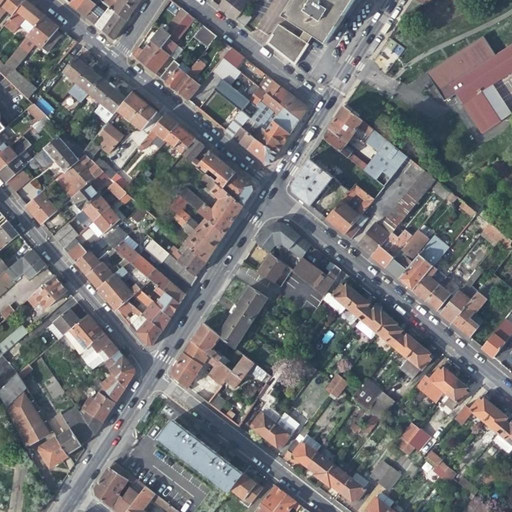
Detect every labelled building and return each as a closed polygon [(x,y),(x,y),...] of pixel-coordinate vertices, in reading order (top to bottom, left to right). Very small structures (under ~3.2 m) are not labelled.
[(0,18),(7,10),(13,15),(25,0),(3,0),(0,4),(0,18)] [(27,24),(33,30),(45,16),(32,5),(25,0),(13,15),(4,26),(13,33),(19,26),(23,29),(27,24)] [(75,0),(71,5),(77,10),(85,0),(75,0)] [(92,22),(114,40),(127,21),(101,1),(100,0),(85,0),(77,10),(92,22)] [(101,0),(101,1),(127,21),(134,10),(121,0),(101,0)] [(121,0),(134,10),(140,0),(121,0)] [(223,0),(219,5),(236,19),(243,11),(245,8),(251,0),(250,0),(223,0)] [(294,0),(284,16),(305,29),(299,38),(279,25),(267,43),(295,66),(302,55),(309,44),(308,43),(314,35),(327,44),(354,0),(294,0)] [(413,0),(404,15),(406,16),(431,0),(413,0)] [(142,49),(139,47),(133,56),(146,66),(189,14),(182,9),(165,30),(161,28),(156,35),(153,39),(151,41),(145,48),(143,47),(142,49)] [(252,18),(243,11),(236,19),(245,26),(252,18)] [(191,24),(199,30),(203,26),(189,14),(146,66),(153,72),(156,74),(170,56),(175,60),(183,50),(175,43),(191,24)] [(56,31),(59,27),(45,16),(33,30),(28,37),(47,53),(49,50),(62,35),(56,31)] [(208,48),(218,37),(203,26),(199,30),(194,37),(208,48)] [(451,84),(495,56),(481,36),(424,72),(442,99),(457,92),(451,84)] [(223,60),(224,59),(233,49),(227,44),(218,56),(223,60)] [(451,84),(457,92),(459,91),(464,99),(462,101),(483,134),(502,122),(482,92),(511,72),(511,44),(495,56),(451,84)] [(20,46),(6,63),(0,70),(0,71),(5,77),(11,83),(19,91),(28,81),(15,70),(29,53),(20,46)] [(237,69),(245,59),(233,49),(224,59),(232,65),(237,69)] [(64,73),(77,83),(89,67),(83,63),(77,58),(64,73)] [(199,60),(187,75),(175,89),(189,101),(201,87),(193,80),(206,65),(199,60)] [(175,61),(161,78),(168,84),(175,89),(187,75),(178,68),(180,65),(175,61)] [(77,83),(89,93),(101,78),(96,74),(89,67),(77,83)] [(254,72),(264,80),(267,76),(257,68),(254,72)] [(259,87),(260,87),(300,120),(303,116),(305,112),(306,111),(305,106),(267,76),(264,80),(259,87)] [(108,83),(101,78),(89,93),(102,103),(114,88),(108,83)] [(221,95),(241,111),(283,145),(286,141),(293,130),(300,120),(260,87),(251,98),(249,100),(242,94),(223,79),(219,84),(215,90),(217,92),(221,95)] [(28,81),(19,91),(28,100),(37,89),(28,81)] [(121,93),(114,88),(102,103),(95,112),(108,122),(115,114),(118,110),(127,99),(121,93)] [(142,130),(157,112),(147,103),(133,92),(127,99),(118,110),(142,130)] [(244,92),(242,94),(249,100),(251,98),(244,92)] [(49,115),(55,108),(39,97),(34,104),(49,115)] [(27,112),(38,124),(46,118),(34,106),(27,112)] [(349,110),(344,106),(334,122),(330,129),(326,134),(324,138),(341,152),(365,172),(384,187),(399,169),(408,157),(356,116),(349,110)] [(258,133),(255,138),(278,154),(281,149),(283,145),(241,111),(226,131),(233,137),(242,127),(248,132),(252,127),(258,133)] [(164,117),(157,112),(142,130),(149,136),(164,117)] [(159,148),(166,140),(179,125),(170,118),(166,115),(164,117),(149,136),(138,149),(142,152),(145,148),(147,149),(153,142),(159,148)] [(47,118),(46,118),(38,124),(33,128),(37,132),(50,120),(47,118)] [(97,165),(98,166),(103,161),(96,155),(102,147),(110,154),(124,136),(108,123),(83,153),(87,156),(91,160),(97,165)] [(180,140),(190,148),(197,140),(186,131),(179,125),(166,140),(174,147),(180,140)] [(242,127),(233,137),(265,164),(272,163),(274,160),(278,154),(255,138),(248,132),(242,127)] [(37,132),(33,128),(22,137),(25,141),(32,136),(33,136),(37,133),(37,132)] [(130,136),(139,144),(147,136),(138,128),(130,136)] [(12,146),(1,133),(0,134),(0,144),(6,151),(9,148),(12,146)] [(58,166),(65,174),(87,156),(83,153),(81,151),(75,157),(62,142),(64,140),(61,136),(32,161),(28,165),(31,169),(34,171),(37,169),(40,166),(41,167),(44,169),(47,167),(54,161),(58,166)] [(336,159),(341,152),(324,138),(319,145),(316,150),(310,159),(333,178),(349,191),(355,184),(374,200),(384,187),(365,172),(358,181),(355,179),(354,181),(344,174),(338,173),(331,166),(336,159)] [(201,143),(197,140),(190,148),(183,155),(191,162),(205,146),(201,143)] [(13,154),(9,148),(6,151),(0,155),(0,172),(24,152),(30,147),(26,142),(13,154)] [(32,161),(24,152),(0,172),(0,175),(2,178),(6,183),(28,165),(32,161)] [(220,177),(216,183),(223,189),(237,172),(226,163),(212,152),(198,168),(205,173),(209,169),(220,177)] [(65,174),(56,181),(73,199),(81,193),(89,186),(98,179),(105,173),(100,168),(98,166),(97,165),(89,172),(84,167),(91,160),(87,156),(65,174)] [(376,222),(357,245),(361,248),(372,257),(386,240),(391,235),(429,188),(436,180),(408,157),(399,169),(416,181),(380,225),(376,222)] [(104,160),(103,161),(98,166),(100,168),(105,173),(112,180),(117,174),(125,164),(120,159),(113,168),(104,160)] [(310,206),(333,178),(310,159),(305,166),(297,179),(293,185),(294,192),(310,206)] [(237,172),(223,189),(223,190),(243,207),(254,190),(254,186),(243,178),(237,172)] [(98,179),(108,190),(116,184),(112,180),(105,173),(98,179)] [(128,184),(117,174),(112,180),(116,184),(123,190),(128,184)] [(186,187),(179,196),(226,234),(243,207),(223,190),(223,189),(216,183),(211,178),(210,178),(203,185),(220,200),(212,209),(186,187)] [(451,192),(436,180),(429,188),(444,200),(451,192)] [(108,190),(118,202),(126,194),(123,190),(116,184),(108,190)] [(363,214),(364,213),(374,200),(355,184),(349,191),(326,219),(337,227),(345,235),(363,214)] [(100,197),(89,186),(81,193),(73,199),(77,204),(83,211),(93,203),(100,197)] [(42,192),(26,206),(28,209),(37,219),(42,225),(58,212),(42,192)] [(131,199),(126,194),(118,202),(122,206),(131,199)] [(169,208),(177,215),(217,248),(226,234),(179,196),(169,208)] [(110,209),(100,197),(93,203),(103,215),(110,209)] [(443,201),(430,217),(435,221),(448,205),(443,201)] [(460,207),(474,218),(478,213),(464,202),(460,207)] [(88,217),(94,223),(103,215),(93,203),(83,211),(77,216),(74,219),(79,224),(88,217)] [(73,211),(77,216),(83,211),(77,204),(73,207),(73,211)] [(151,206),(147,212),(158,221),(163,215),(151,206)] [(120,221),(110,209),(103,215),(94,223),(104,235),(120,221)] [(136,223),(144,215),(138,209),(130,217),(136,223)] [(482,231),(483,232),(490,223),(478,213),(474,218),(471,222),(482,231)] [(369,218),(363,214),(345,235),(351,239),(369,218)] [(207,262),(217,248),(177,215),(173,219),(192,235),(185,243),(207,262)] [(0,251),(18,235),(12,228),(8,223),(0,229),(0,251)] [(257,242),(270,253),(275,246),(283,246),(302,261),(312,246),(296,233),(288,226),(285,224),(283,223),(278,223),(274,224),(271,227),(266,231),(262,235),(260,237),(257,242)] [(504,234),(490,223),(483,232),(498,243),(504,234)] [(67,224),(52,237),(56,241),(63,249),(75,239),(77,237),(67,224)] [(86,240),(94,233),(89,227),(81,234),(86,240)] [(108,244),(126,259),(128,262),(132,265),(133,266),(145,276),(149,280),(150,280),(157,287),(164,293),(165,294),(179,306),(183,300),(186,296),(133,251),(139,244),(121,229),(108,244)] [(404,247),(402,250),(411,257),(412,258),(429,239),(419,230),(404,247)] [(494,247),(498,243),(483,232),(480,236),(494,247)] [(511,240),(504,234),(498,243),(511,253),(511,251),(511,240)] [(435,236),(412,263),(399,279),(406,285),(413,291),(436,264),(449,248),(435,236)] [(79,245),(75,239),(63,249),(65,252),(68,255),(79,245)] [(82,271),(87,277),(101,264),(94,255),(107,243),(103,240),(90,251),(90,250),(86,253),(75,263),(82,271)] [(393,246),(386,240),(372,257),(379,263),(386,268),(402,250),(404,247),(398,241),(393,246)] [(79,245),(68,255),(71,258),(73,260),(84,251),(90,246),(86,241),(81,246),(79,245)] [(191,288),(196,279),(184,269),(177,263),(178,263),(170,256),(165,252),(153,241),(145,251),(161,265),(162,264),(177,277),(178,277),(191,288)] [(183,242),(177,249),(184,255),(178,263),(177,263),(184,269),(196,279),(207,262),(185,243),(183,242)] [(172,244),(165,252),(170,256),(178,263),(184,255),(177,249),(172,244)] [(410,257),(402,250),(386,268),(393,274),(399,279),(412,263),(408,260),(410,257)] [(38,258),(32,251),(19,262),(16,265),(6,274),(13,282),(24,273),(28,279),(31,279),(46,267),(38,258)] [(86,253),(84,251),(73,260),(75,263),(86,253)] [(266,263),(259,274),(274,284),(287,266),(272,255),(266,263)] [(0,278),(3,276),(6,274),(16,265),(19,262),(14,257),(4,266),(1,261),(0,260),(0,278)] [(126,259),(110,273),(112,276),(122,268),(128,262),(126,259)] [(302,261),(295,272),(309,283),(326,296),(329,292),(334,285),(327,280),(317,273),(302,261)] [(128,262),(122,268),(126,273),(133,266),(132,265),(128,262)] [(110,273),(101,264),(87,277),(90,280),(98,289),(112,276),(110,273)] [(439,266),(436,264),(413,291),(419,296),(426,301),(446,277),(445,276),(437,270),(439,266)] [(336,266),(332,273),(338,278),(343,271),(338,268),(336,266)] [(446,318),(453,323),(479,291),(473,286),(484,270),(479,266),(460,290),(441,314),(446,318)] [(118,280),(126,273),(122,268),(112,276),(98,289),(105,298),(116,311),(126,302),(133,296),(139,290),(135,286),(128,291),(118,280)] [(345,283),(350,277),(343,271),(338,278),(334,285),(329,292),(326,296),(325,297),(343,313),(348,307),(359,294),(353,289),(345,283)] [(332,273),(327,280),(334,285),(338,278),(332,273)] [(0,296),(15,284),(13,282),(6,274),(3,276),(0,278),(0,296)] [(145,276),(135,286),(139,290),(150,280),(149,280),(145,276)] [(28,300),(31,304),(36,300),(45,310),(67,292),(60,284),(55,277),(28,300)] [(446,277),(426,301),(432,306),(438,311),(453,293),(446,288),(451,281),(446,277)] [(491,277),(479,291),(453,323),(458,328),(471,338),(481,325),(472,318),(477,312),(493,292),(487,288),(493,279),(491,277)] [(162,298),(158,303),(156,305),(171,318),(176,310),(179,306),(165,294),(164,293),(157,287),(155,291),(162,298)] [(233,313),(219,335),(222,337),(235,348),(268,298),(251,287),(238,306),(235,304),(230,311),(233,313)] [(148,308),(143,315),(149,321),(162,332),(167,324),(171,318),(156,305),(154,303),(153,302),(139,290),(133,296),(148,308)] [(366,300),(359,294),(348,307),(362,319),(373,306),(366,300)] [(26,310),(31,304),(28,300),(26,301),(22,305),(26,310)] [(135,309),(126,302),(116,311),(124,320),(135,309)] [(15,311),(19,316),(26,310),(22,305),(15,311)] [(1,314),(6,319),(11,315),(15,312),(10,306),(1,314)] [(373,306),(362,319),(357,326),(373,339),(378,333),(390,319),(388,317),(388,316),(385,313),(384,314),(381,311),(380,312),(373,306)] [(69,310),(54,324),(64,336),(65,336),(72,330),(80,323),(74,315),(69,310)] [(19,319),(19,316),(15,311),(15,312),(11,315),(6,319),(5,320),(11,326),(19,319)] [(485,320),(477,312),(472,318),(481,325),(485,320)] [(143,315),(130,327),(136,333),(147,347),(152,347),(157,340),(162,332),(149,321),(143,315)] [(88,349),(92,347),(91,346),(104,335),(96,325),(88,316),(80,323),(72,330),(88,349)] [(378,333),(395,346),(406,333),(398,327),(399,326),(396,324),(396,323),(394,320),(392,320),(390,319),(378,333)] [(511,335),(511,323),(506,319),(494,334),(483,348),(494,358),(506,343),(511,335)] [(214,348),(222,337),(219,335),(204,323),(199,330),(193,340),(220,360),(224,355),(214,348)] [(61,340),(64,336),(54,324),(50,327),(61,340)] [(8,351),(28,334),(21,325),(1,343),(8,351)] [(413,339),(406,333),(395,346),(408,358),(419,344),(413,339)] [(102,351),(110,360),(119,353),(110,342),(104,335),(91,346),(92,347),(98,354),(102,351)] [(70,343),(65,336),(64,336),(61,340),(60,340),(70,353),(76,349),(71,342),(70,343)] [(216,366),(210,375),(214,378),(200,397),(209,403),(218,392),(223,384),(227,380),(234,370),(220,360),(193,340),(182,357),(172,372),(173,376),(181,382),(188,388),(201,368),(208,359),(216,366)] [(427,350),(419,344),(408,358),(402,365),(403,367),(415,376),(421,369),(422,370),(434,356),(427,350)] [(282,352),(287,355),(290,350),(291,349),(286,346),(282,352)] [(298,347),(294,352),(301,358),(305,353),(298,347)] [(234,363),(224,355),(220,360),(234,370),(245,356),(240,352),(235,348),(232,351),(239,357),(234,363)] [(301,366),(305,361),(301,358),(294,352),(291,350),(284,360),(294,368),(297,364),(301,366)] [(105,364),(107,367),(108,366),(110,369),(127,386),(134,375),(134,372),(134,370),(119,353),(110,360),(105,364)] [(313,359),(305,353),(301,358),(305,361),(309,364),(313,359)] [(0,391),(18,377),(2,356),(0,357),(0,391)] [(264,378),(269,382),(271,377),(260,368),(245,356),(234,370),(227,380),(230,383),(235,387),(242,378),(249,370),(262,380),(264,378)] [(206,372),(210,375),(216,366),(208,359),(201,368),(206,372)] [(265,361),(260,368),(271,377),(276,370),(265,361)] [(431,380),(445,392),(457,378),(449,372),(442,365),(430,379),(431,380)] [(113,378),(102,385),(115,404),(119,398),(127,386),(110,369),(108,366),(107,367),(103,370),(107,374),(108,374),(110,375),(113,378)] [(284,370),(279,366),(276,370),(271,377),(269,382),(260,395),(266,399),(284,370)] [(21,381),(31,372),(32,372),(29,367),(18,376),(21,381)] [(413,379),(415,376),(403,367),(401,369),(413,379)] [(338,375),(332,382),(337,386),(342,379),(338,375)] [(53,433),(21,381),(18,376),(18,377),(0,391),(0,396),(26,449),(53,433)] [(423,389),(431,380),(430,379),(426,376),(418,385),(423,389)] [(99,394),(83,418),(95,435),(103,423),(109,414),(115,404),(102,385),(96,377),(90,381),(99,394)] [(53,399),(63,393),(55,378),(45,384),(53,399)] [(463,384),(457,378),(445,392),(449,395),(445,401),(454,408),(459,403),(460,404),(471,390),(463,384)] [(347,383),(342,379),(337,386),(342,390),(347,383)] [(352,398),(367,410),(383,391),(368,379),(352,398)] [(326,390),(331,394),(337,386),(332,382),(326,390)] [(336,398),(342,390),(337,386),(331,394),(336,398)] [(395,402),(383,391),(367,410),(373,415),(380,420),(395,402)] [(220,393),(218,392),(209,403),(219,411),(226,402),(218,396),(220,393)] [(473,412),(485,422),(496,409),(488,402),(482,397),(471,409),(471,410),(473,412)] [(462,424),(473,412),(471,410),(471,409),(467,405),(456,418),(462,424)] [(258,432),(266,438),(277,424),(279,421),(283,415),(272,407),(269,410),(266,407),(251,427),(258,432)] [(502,414),(496,409),(485,422),(499,433),(510,420),(502,414)] [(78,410),(64,420),(82,447),(91,441),(95,435),(83,418),(78,410)] [(285,413),(283,415),(279,421),(283,424),(289,416),(285,413)] [(368,434),(380,420),(373,415),(362,429),(368,434)] [(78,450),(82,447),(64,420),(62,417),(58,420),(66,432),(57,438),(68,456),(72,454),(78,450)] [(351,428),(359,434),(362,429),(361,427),(366,421),(361,418),(357,424),(355,423),(351,428)] [(175,422),(174,420),(160,440),(161,440),(230,492),(232,490),(243,474),(230,464),(223,459),(196,438),(192,436),(189,433),(175,422)] [(511,421),(510,420),(499,433),(511,444),(511,421)] [(291,435),(277,424),(266,438),(272,443),(280,450),(291,435)] [(297,459),(307,466),(316,452),(302,441),(307,434),(309,431),(305,428),(288,451),(293,454),(292,455),(297,459)] [(364,438),(368,434),(362,429),(359,434),(364,438)] [(410,432),(404,440),(409,444),(415,436),(410,432)] [(321,446),(307,434),(302,441),(316,452),(321,446)] [(420,440),(415,436),(409,444),(414,448),(420,440)] [(69,457),(68,456),(57,438),(41,449),(41,450),(39,451),(38,451),(50,469),(58,464),(69,457)] [(399,447),(404,451),(409,444),(404,440),(399,447)] [(408,455),(414,448),(409,444),(404,451),(408,455)] [(321,479),(323,480),(334,465),(316,452),(307,466),(316,473),(315,474),(317,475),(317,477),(320,479),(321,479)] [(423,463),(441,478),(445,472),(438,466),(427,458),(423,463)] [(371,476),(379,483),(391,467),(383,461),(371,476)] [(114,462),(110,468),(128,480),(132,475),(114,462)] [(442,462),(438,466),(445,472),(449,467),(442,462)] [(333,486),(341,493),(351,479),(334,465),(323,480),(325,482),(325,483),(327,485),(329,485),(332,487),(333,486)] [(400,474),(391,467),(379,483),(388,490),(400,474)] [(456,473),(449,467),(445,472),(452,478),(456,473)] [(128,480),(110,468),(104,478),(95,490),(96,495),(118,511),(127,511),(132,505),(119,495),(123,489),(128,480)] [(481,479),(486,483),(492,475),(488,471),(481,479)] [(356,472),(351,479),(341,493),(349,499),(355,504),(366,490),(364,489),(369,482),(356,472)] [(448,483),(452,478),(445,472),(441,478),(448,483)] [(252,481),(243,474),(232,490),(245,500),(246,498),(253,503),(264,488),(258,483),(257,485),(252,481)] [(127,492),(132,484),(136,478),(132,475),(128,480),(123,489),(127,492)] [(497,479),(492,475),(486,483),(490,487),(497,479)] [(132,484),(142,492),(146,486),(138,480),(136,478),(132,484)] [(462,478),(459,482),(469,491),(472,487),(462,478)] [(144,511),(142,510),(151,498),(155,493),(146,486),(142,492),(140,495),(132,505),(127,511),(144,511)] [(266,506),(274,511),(275,511),(288,496),(282,491),(275,486),(255,511),(263,511),(265,510),(266,506)] [(366,511),(387,511),(395,502),(383,492),(378,499),(377,498),(365,511),(366,511)] [(151,498),(168,511),(172,506),(160,497),(155,493),(151,498)] [(288,511),(292,508),(296,502),(292,499),(288,496),(275,511),(288,511)] [(462,511),(472,511),(481,501),(475,496),(462,511)] [(494,511),(491,509),(481,501),(472,511),(494,511)] [(296,511),(301,506),(296,502),(292,508),(296,511)] [(408,511),(395,502),(387,511),(408,511)]
